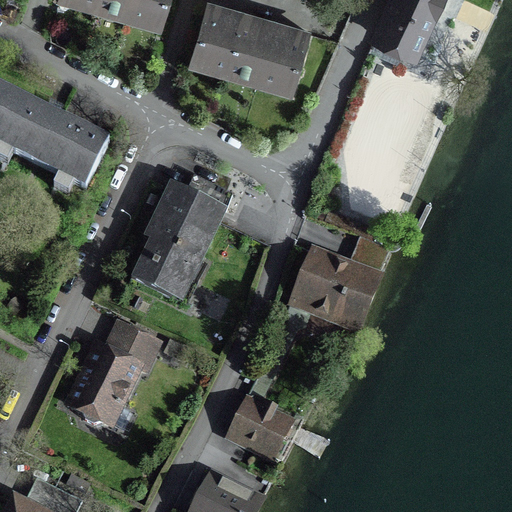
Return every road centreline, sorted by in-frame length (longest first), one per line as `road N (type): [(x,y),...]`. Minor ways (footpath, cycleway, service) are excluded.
road 1 (residential): [(158,114),(0,449)]
road 2 (residential): [(299,183),(255,319),(157,511)]
road 3 (residential): [(378,0),(299,183)]
road 4 (residential): [(158,114),(0,33)]
road 5 (residential): [(299,183),(158,114)]
